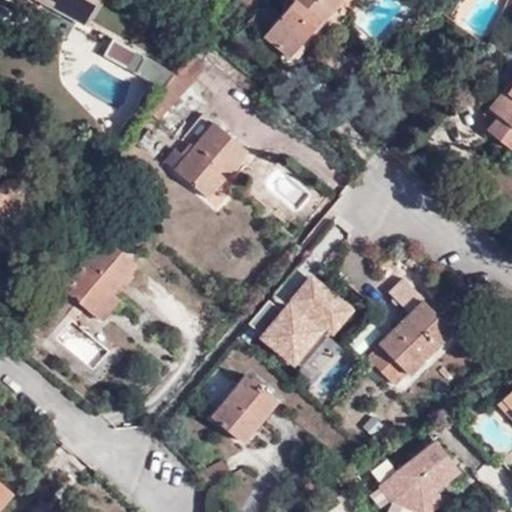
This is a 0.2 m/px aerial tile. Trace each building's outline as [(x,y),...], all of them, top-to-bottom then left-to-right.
[(22,0),(23,0),(40,0),(77,22),(89,0),(22,0)] [(100,4),(93,0),(89,0),(77,22),(86,27),(100,4)] [(335,0),(281,0),(280,2),(285,5),(279,12),(265,0),(246,19),(285,55),(335,0)] [(134,73),(144,55),(111,38),(102,55),(134,73)] [(174,72),(144,55),(134,73),(161,87),(174,72)] [(205,70),(190,57),(162,91),(176,104),(205,70)] [(511,72),(506,80),(508,82),(505,87),(500,84),(496,90),(493,88),(479,107),(485,111),(494,119),(490,125),(484,134),(508,153),(511,147),(511,72)] [(157,97),(153,121),(158,125),(176,104),(162,91),(157,97)] [(145,114),(153,121),(157,97),(145,114)] [(494,119),(485,111),(481,117),(490,125),(494,119)] [(190,151),(211,126),(203,118),(180,144),(190,151)] [(245,156),(211,126),(190,151),(172,172),(205,201),(245,156)] [(28,180),(23,183),(17,176),(13,175),(1,186),(0,184),(0,226),(10,217),(21,230),(48,203),(28,180)] [(105,209),(124,225),(126,222),(106,207),(105,209)] [(117,235),(124,225),(105,209),(97,218),(117,235)] [(112,294),(136,265),(103,238),(61,289),(102,322),(120,300),(112,294)] [(250,323),(303,366),(328,337),(313,324),(319,317),(334,329),(350,310),(313,279),(297,299),(309,309),(303,316),(291,306),(285,312),(269,299),(250,323)] [(454,339),(424,308),(379,350),(380,354),(369,365),(395,392),(407,381),(409,382),(454,339)] [(244,453),(278,410),(245,382),(211,425),(244,453)] [(511,396),(502,406),(511,416),(511,396)] [(511,416),(502,406),(497,410),(511,425),(511,416)] [(61,447),(46,436),(26,460),(40,471),(61,447)] [(436,446),(386,485),(397,503),(391,508),(401,511),(437,511),(443,508),(434,495),(459,476),(436,446)] [(61,447),(40,471),(52,481),(72,456),(61,447)] [(0,511),(2,511),(16,497),(0,483),(0,511)] [(397,503),(386,485),(379,490),(391,508),(397,503)]
